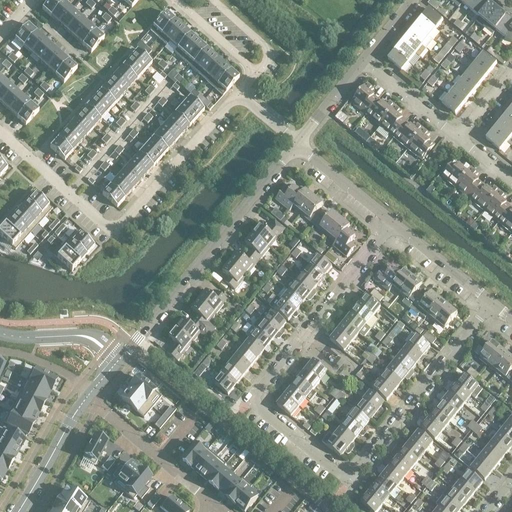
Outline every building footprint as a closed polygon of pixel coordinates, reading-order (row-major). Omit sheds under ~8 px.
[(49,17),(62,2),(59,0),(49,0),(41,9),(49,17)] [(124,0),(123,1),(131,9),(139,0),(124,0)] [(459,8),(463,4),(465,0),(451,0),(451,1),(459,8)] [(465,0),(463,4),(471,11),(479,0),(465,0)] [(486,0),(479,0),(471,11),(479,18),(491,4),(486,0)] [(58,24),(71,10),(62,2),(49,17),(58,24)] [(484,28),(499,10),(491,4),(479,18),(476,22),(484,28)] [(440,15),(444,10),(440,6),(436,11),(440,15)] [(66,32),(79,17),(71,10),(58,24),(66,32)] [(443,21),(430,10),(427,14),(426,13),(422,19),(436,30),(443,21)] [(493,35),(496,31),(507,17),(499,10),(484,28),(493,35)] [(166,13),(150,31),(159,39),(175,21),(166,13)] [(74,39),(87,24),(79,17),(66,32),(74,39)] [(511,21),(507,17),(496,31),(504,38),(511,28),(511,21)] [(436,30),(422,19),(418,23),(419,24),(416,28),(429,38),(436,30)] [(175,21),(159,39),(166,46),(170,43),(169,43),(182,28),(175,21)] [(82,46),(95,32),(87,24),(74,39),(82,46)] [(28,26),(15,40),(23,48),(36,33),(28,26)] [(182,28),(169,43),(170,43),(177,49),(190,35),(182,28)] [(429,38),(416,28),(414,31),(413,30),(408,35),(426,50),(433,41),(429,38)] [(90,54),(103,39),(95,32),(82,46),(90,54)] [(36,33),(23,48),(31,55),(44,40),(36,33)] [(177,49),(174,53),(182,60),(199,42),(190,35),(177,49)] [(426,50),(408,35),(405,40),(405,41),(402,45),(416,55),(419,58),(426,50)] [(44,40),(31,55),(39,62),(52,48),(44,40)] [(199,42),(182,60),(190,67),(191,68),(207,50),(199,42)] [(416,55),(402,45),(400,47),(399,47),(395,52),(409,63),(416,55)] [(52,48),(39,62),(47,70),(60,55),(52,48)] [(207,50),(191,68),(198,75),(215,57),(207,50)] [(491,55),(503,65),(507,60),(495,50),(491,55)] [(137,51),(130,60),(144,73),(152,65),(137,51)] [(409,63),(395,52),(388,61),(402,72),(409,63)] [(496,64),(483,53),(476,62),(490,73),(494,68),(493,67),(496,64)] [(60,55),(47,70),(56,77),(68,62),(60,55)] [(215,57),(198,75),(206,82),(223,64),(215,57)] [(130,60),(122,68),(137,81),(144,73),(130,60)] [(68,62),(56,77),(64,84),(77,70),(68,62)] [(490,73),(476,62),(469,70),(482,81),(485,77),(486,78),(490,73)] [(223,64),(206,82),(214,89),(230,71),(223,64)] [(122,68),(115,76),(130,89),(137,81),(122,68)] [(482,81),(469,70),(462,79),(476,90),(480,85),(479,84),(482,81)] [(230,71),(214,89),(223,97),(239,79),(230,71)] [(115,76),(108,84),(123,97),(130,89),(115,76)] [(476,90),(462,79),(455,87),(468,98),(471,94),(472,95),(476,90)] [(0,103),(1,104),(14,90),(5,83),(0,88),(0,103)] [(108,84),(101,91),(116,105),(123,97),(108,84)] [(374,89),(368,84),(352,103),(366,115),(379,100),(371,93),(374,89)] [(468,98),(455,87),(448,95),(462,107),(467,101),(466,101),(468,98)] [(9,112),(22,97),(14,90),(1,104),(9,112)] [(101,91),(93,100),(108,113),(116,105),(101,91)] [(462,107),(448,95),(441,104),(455,115),(462,107)] [(17,119),(30,105),(22,97),(9,112),(17,119)] [(189,98),(182,107),(197,120),(204,111),(189,98)] [(93,100),(86,108),(101,121),(108,113),(93,100)] [(387,106),(379,100),(366,115),(380,126),(396,107),(390,102),(387,106)] [(25,126),(38,112),(30,105),(17,119),(25,126)] [(182,107),(174,115),(189,128),(197,120),(182,107)] [(402,112),(396,107),(380,126),(394,138),(407,123),(399,116),(402,112)] [(86,108),(79,116),(94,129),(101,121),(86,108)] [(346,117),(341,112),(336,118),(342,123),(346,117)] [(174,115),(167,123),(182,136),(189,128),(174,115)] [(511,119),(506,115),(502,120),(503,120),(500,124),(511,133),(511,119)] [(79,116),(72,124),(87,137),(94,129),(79,116)] [(167,123),(160,131),(175,144),(182,136),(167,123)] [(415,129),(407,123),(394,138),(408,149),(424,130),(418,125),(415,129)] [(72,124),(65,132),(79,145),(87,137),(72,124)] [(511,136),(511,133),(500,124),(498,127),(497,126),(493,131),(507,143),(511,136)] [(430,135),(424,130),(408,149),(423,161),(425,158),(427,159),(431,155),(429,153),(435,146),(427,139),(430,135)] [(160,131),(153,138),(168,152),(175,144),(160,131)] [(507,143),(493,131),(486,140),(500,151),(507,143)] [(65,132),(58,140),(72,153),(79,145),(65,132)] [(365,134),(361,139),(366,143),(370,138),(365,134)] [(153,138),(146,147),(161,160),(168,152),(153,138)] [(58,140),(50,148),(65,162),(72,153),(58,140)] [(146,147),(138,155),(153,168),(161,160),(146,147)] [(138,155),(131,163),(146,176),(153,168),(138,155)] [(442,177),(457,189),(472,169),(467,165),(463,169),(455,162),(442,177)] [(131,163),(124,171),(139,184),(146,176),(131,163)] [(479,174),(472,169),(457,189),(471,200),(483,185),(475,178),(479,174)] [(124,171),(117,179),(132,192),(139,184),(124,171)] [(117,179),(110,187),(125,200),(132,192),(117,179)] [(491,191),(483,185),(471,200),(485,211),(501,192),(495,187),(491,191)] [(110,187),(102,195),(117,209),(125,200),(110,187)] [(280,195),(275,200),(290,212),(293,208),(294,209),(307,192),(306,191),(305,191),(302,189),(300,189),(298,191),(294,188),(293,187),(291,187),(290,187),(288,187),(286,188),(285,189),(284,190),(280,195),(279,195),(280,195)] [(307,192),(294,209),(304,217),(318,201),(307,192)] [(507,197),(501,192),(485,211),(499,223),(511,208),(503,201),(507,197)] [(34,193),(27,202),(45,218),(53,210),(34,193)] [(318,201),(304,217),(314,225),(323,215),(318,212),(323,205),(318,201)] [(45,218),(27,202),(20,210),(38,226),(45,218)] [(511,208),(499,223),(511,233),(511,208)] [(38,226),(20,210),(12,218),(31,234),(38,226)] [(271,215),(281,222),(285,217),(275,210),(271,215)] [(327,219),(323,215),(314,225),(325,234),(338,217),(332,213),(327,219)] [(338,217),(325,234),(335,242),(348,225),(338,217)] [(31,234),(12,218),(5,226),(24,242),(31,234)] [(348,225),(335,242),(336,243),(333,247),(347,258),(356,248),(351,244),(356,238),(347,231),(350,227),(348,225)] [(24,242),(5,226),(0,231),(0,237),(13,249),(15,251),(16,250),(24,242)] [(261,226),(253,235),(270,249),(281,234),(271,226),(267,231),(261,226)] [(482,230),(478,234),(483,238),(486,233),(482,230)] [(94,247),(76,231),(69,239),(87,256),(94,247)] [(270,249),(253,235),(246,245),(252,250),(248,254),(258,263),(270,249)] [(87,256),(69,239),(62,247),(80,264),(87,256)] [(80,264),(62,247),(54,256),(64,266),(72,273),(78,266),(80,264)] [(324,258),(334,265),(338,260),(328,253),(324,258)] [(238,254),(230,263),(247,277),(258,263),(248,254),(244,259),(238,254)] [(332,268),(318,257),(311,266),(325,277),(332,268)] [(247,277),(230,263),(223,272),(229,278),(225,283),(235,291),(247,277)] [(325,277),(311,266),(303,275),(317,286),(325,277)] [(392,288),(393,289),(407,273),(405,271),(401,275),(393,268),(388,274),(383,270),(375,281),(389,292),(392,288)] [(407,273),(393,289),(403,298),(417,281),(407,273)] [(317,286),(303,275),(296,284),(313,298),(316,295),(315,292),(314,291),(317,286)] [(313,298),(296,284),(291,279),(284,288),(289,293),(303,304),(307,299),(309,301),(311,301),(313,298)] [(422,286),(417,281),(403,298),(405,299),(402,303),(410,310),(422,296),(417,292),(422,286)] [(371,295),(380,303),(384,298),(375,290),(371,295)] [(207,292),(199,301),(216,315),(228,300),(218,292),(213,297),(207,292)] [(303,304),(289,293),(282,301),(299,315),(296,312),(303,304)] [(422,316),(437,298),(432,293),(426,300),(422,296),(410,310),(418,316),(419,314),(422,316)] [(381,307),(367,296),(359,305),(373,317),(381,307)] [(299,315),(282,301),(277,297),(269,307),(288,322),(293,317),(294,318),(297,318),(299,315)] [(434,322),(447,306),(437,298),(422,316),(425,319),(427,317),(434,322)] [(209,323),(216,315),(199,301),(192,311),(198,316),(195,320),(212,334),(216,328),(209,323)] [(373,317),(359,305),(352,314),(366,326),(373,317)] [(447,306),(434,322),(444,331),(458,314),(447,306)] [(286,324),(272,313),(268,309),(260,318),(265,322),(282,336),(284,333),(284,331),(282,330),(286,324)] [(402,321),(404,322),(406,318),(405,317),(406,316),(401,313),(398,316),(403,320),(402,321)] [(366,326),(352,314),(348,319),(346,318),(344,318),(342,321),(359,334),(364,338),(371,329),(366,326)] [(212,334),(195,320),(191,325),(184,320),(177,329),(193,343),(200,334),(207,340),(212,334)] [(359,334),(342,321),(339,323),(340,326),(342,327),(338,332),(352,343),(359,334)] [(282,336),(265,322),(258,331),(272,343),(279,334),(282,336)] [(272,343),(258,331),(253,327),(246,336),(250,340),(268,354),(270,351),(270,349),(268,347),(272,343)] [(193,343),(177,329),(169,338),(176,344),(167,354),(177,362),(193,343)] [(352,343),(338,332),(330,341),(344,353),(352,343)] [(427,333),(423,338),(432,345),(436,340),(427,333)] [(430,348),(416,336),(409,346),(423,357),(430,348)] [(264,351),(250,340),(243,349),(257,360),(264,351)] [(423,357),(409,346),(405,343),(398,351),(402,355),(416,366),(423,357)] [(479,359),(490,368),(503,351),(492,343),(479,359)] [(257,360),(243,349),(236,358),(250,369),(257,360)] [(511,358),(503,351),(490,368),(500,376),(511,360),(511,358)] [(416,366),(402,355),(395,363),(412,377),(414,374),(414,372),(412,370),(416,366)] [(250,369),(236,358),(229,367),(243,378),(250,369)] [(511,360),(500,376),(510,384),(511,381),(511,360)] [(328,373),(314,361),(306,371),(320,382),(328,373)] [(412,377),(395,363),(387,372),(401,384),(405,379),(407,380),(409,380),(412,377)] [(243,378),(229,367),(222,375),(236,387),(243,378)] [(467,373),(476,381),(480,376),(471,368),(467,373)] [(51,393),(56,382),(33,370),(27,381),(51,393)] [(320,382),(306,371),(299,379),(313,391),(320,382)] [(401,384),(387,372),(380,381),(394,393),(401,384)] [(236,387),(222,375),(214,385),(228,396),(236,387)] [(479,387),(465,376),(457,385),(471,396),(479,387)] [(139,379),(130,389),(153,409),(161,398),(139,379)] [(313,391),(299,379),(292,388),(310,403),(317,395),(313,392),(313,391)] [(51,393),(27,381),(21,391),(45,404),(51,393)] [(394,393),(380,381),(373,390),(387,402),(394,393)] [(471,396),(457,385),(450,394),(464,405),(471,396)] [(310,403),(292,388),(285,397),(299,409),(305,400),(310,404),(310,403)] [(125,393),(121,397),(122,398),(121,400),(127,405),(126,406),(130,410),(131,408),(144,419),(153,409),(130,389),(126,394),(125,393)] [(45,404),(21,391),(15,402),(39,415),(45,404)] [(385,405),(371,393),(363,403),(381,416),(383,414),(383,411),(381,410),(385,405)] [(464,405),(450,394),(443,403),(457,414),(464,405)] [(299,409),(285,397),(277,407),(291,418),(299,409)] [(34,425),(39,415),(15,402),(10,412),(34,425)] [(381,416),(363,403),(356,412),(370,423),(374,418),(376,420),(378,419),(381,416)] [(457,414),(443,403),(436,412),(449,423),(457,414)] [(171,408),(163,417),(168,421),(176,412),(171,408)] [(34,425),(10,412),(4,424),(28,436),(34,425)] [(370,423),(356,412),(349,420),(366,434),(368,432),(368,429),(366,428),(370,423)] [(449,423),(436,412),(428,421),(442,432),(449,423)] [(163,417),(155,427),(159,431),(168,421),(163,417)] [(366,434),(349,420),(342,429),(356,441),(360,436),(362,437),(364,437),(366,434)] [(442,432),(428,421),(421,430),(435,441),(442,432)] [(511,429),(507,425),(500,434),(511,443),(511,429)] [(356,441),(342,429),(335,438),(352,452),(354,449),(354,447),(352,445),(356,441)] [(25,442),(8,431),(2,441),(0,440),(19,452),(25,442)] [(433,444),(419,432),(412,441),(426,453),(433,444)] [(511,447),(511,443),(500,434),(493,443),(507,454),(511,447)] [(88,449),(83,459),(95,466),(97,462),(107,444),(95,437),(91,444),(89,444),(87,449),(88,449)] [(352,452),(335,438),(327,447),(341,459),(345,453),(347,455),(350,455),(352,452)] [(19,452),(0,440),(0,453),(13,462),(19,452)] [(426,453),(412,441),(405,450),(419,462),(426,453)] [(199,443),(183,462),(192,470),(208,451),(199,443)] [(507,454),(493,443),(486,452),(499,463),(507,454)] [(464,456),(467,452),(462,447),(459,451),(464,456)] [(419,462),(405,450),(397,459),(411,470),(419,462)] [(208,451),(192,470),(201,477),(217,458),(208,451)] [(499,463),(486,452),(478,461),(492,472),(499,463)] [(13,462),(0,453),(0,467),(7,471),(13,462)] [(217,458),(201,477),(210,484),(226,465),(217,458)] [(110,459),(102,468),(107,472),(115,463),(110,459)] [(411,470),(397,459),(390,468),(404,479),(411,470)] [(492,472),(478,461),(471,470),(485,481),(492,472)] [(443,467),(438,462),(435,466),(440,471),(443,467)] [(121,468),(113,477),(117,481),(114,485),(124,493),(141,472),(131,464),(125,471),(121,468)] [(226,465),(210,484),(218,492),(219,492),(231,476),(223,469),(226,465)] [(404,479),(390,468),(383,477),(397,488),(404,479)] [(450,472),(445,468),(442,472),(447,476),(450,472)] [(141,472),(124,493),(134,501),(137,497),(141,501),(149,491),(144,487),(151,480),(141,472)] [(483,484),(469,472),(462,482),(475,493),(483,484)] [(231,476),(219,492),(227,499),(243,480),(240,483),(231,476)] [(397,488),(383,477),(376,486),(390,497),(397,488)] [(243,480),(227,499),(236,506),(252,487),(243,480)] [(475,493),(462,482),(454,490),(468,502),(475,493)] [(390,497),(376,486),(368,495),(382,506),(390,497)] [(252,487),(236,506),(242,511),(246,511),(258,499),(249,491),(252,487)] [(67,490),(60,500),(79,511),(84,511),(90,504),(67,490)] [(468,502),(454,490),(447,499),(461,511),(468,502)] [(377,511),(382,506),(368,495),(361,504),(371,511),(377,511)] [(155,496),(147,506),(152,510),(160,500),(155,496)] [(459,511),(461,511),(447,499),(443,496),(436,505),(440,508),(444,511),(459,511)] [(186,511),(169,498),(160,508),(164,511),(186,511)] [(79,511),(60,500),(54,510),(56,511),(79,511)]
